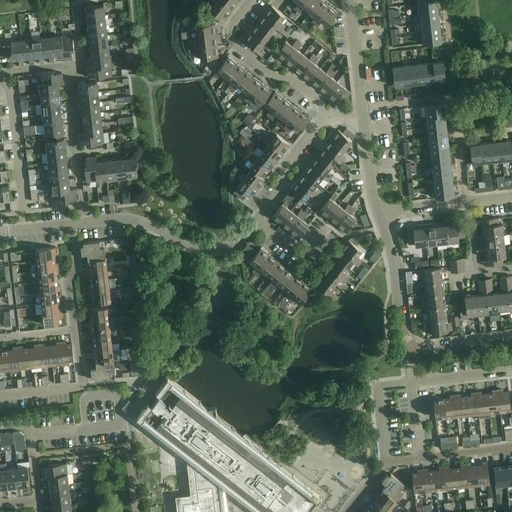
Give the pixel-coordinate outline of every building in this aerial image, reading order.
[(231,11),(216,0),(210,0),(215,3),(210,9),(224,20),(231,11)] [(216,0),(231,11),(238,3),(234,0),(216,0)] [(251,12),(260,4),(256,0),(253,0),(247,7),(251,12)] [(295,7),(298,10),(305,0),(295,0),(299,2),(295,7)] [(305,7),(310,11),(319,0),(305,0),(298,10),(301,12),(305,7)] [(329,5),(323,0),(319,0),(310,11),(316,16),(312,21),(315,23),(329,5)] [(418,3),(419,13),(439,11),(439,8),(437,8),(436,1),(418,3)] [(85,5),(86,15),(93,14),(93,17),(105,15),(103,5),(92,6),(92,4),(85,5)] [(264,14),(283,29),(285,26),(280,22),(285,16),(271,5),(264,14)] [(338,12),(329,5),(315,23),(317,26),(322,20),(328,25),(338,12)] [(420,23),(439,21),(438,15),(440,14),(439,11),(419,13),(420,23)] [(86,15),(87,25),(94,24),(94,27),(106,25),(105,15),(93,17),(93,14),(86,15)] [(258,23),(271,33),(275,28),(281,32),(283,29),(264,14),(258,23)] [(420,23),(421,33),(442,31),(441,28),(440,29),(439,21),(420,23)] [(266,39),(271,33),(258,23),(251,31),(269,46),(272,43),(266,39)] [(95,37),(107,35),(106,25),(94,27),(94,24),(87,25),(88,35),(95,34),(95,37)] [(198,30),(198,37),(215,35),(214,24),(191,26),(191,30),(198,30)] [(267,49),(269,46),(251,31),(244,40),(257,50),(262,45),(267,49)] [(442,35),(442,31),(421,33),(422,44),(441,42),(440,35),(442,35)] [(88,35),(89,45),(96,45),(97,47),(108,45),(107,35),(95,37),(95,34),(88,35)] [(71,35),(63,36),(64,47),(62,47),(63,54),(61,55),(61,60),(72,59),(71,53),(73,53),(71,35)] [(193,45),(193,48),(217,46),(215,35),(198,37),(199,44),(193,45)] [(53,55),(61,55),(63,54),(62,47),(64,47),(63,36),(51,37),(52,49),(50,49),(51,56),(49,56),(50,63),(54,63),(53,55)] [(41,57),(38,57),(39,64),(44,64),(43,57),(49,56),(51,56),(50,49),(52,49),(51,37),(41,38),(42,50),(40,50),(41,57)] [(33,58),(38,57),(41,57),(40,50),(42,50),(41,38),(31,39),(32,51),(30,51),(31,58),(28,58),(29,65),(34,65),(33,58)] [(32,51),(31,39),(21,41),(22,52),(20,52),(20,59),(18,59),(19,67),(24,66),(23,59),(28,58),(31,58),(30,51),(32,51)] [(275,54),(284,61),(299,42),(296,40),(292,45),(286,41),(275,54)] [(22,52),(21,41),(10,42),(11,53),(9,53),(10,60),(18,59),(20,59),(20,52),(22,52)] [(284,61),(292,68),(303,54),(297,50),(302,45),(299,42),(284,61)] [(89,45),(90,56),(97,55),(98,57),(109,55),(108,45),(97,47),(96,45),(89,45)] [(217,46),(193,48),(193,52),(200,51),(201,59),(207,58),(207,65),(213,69),(218,63),(217,57),(218,57),(217,46)] [(292,68),(301,74),(316,56),(313,54),(308,59),(303,54),(292,68)] [(110,66),(109,55),(98,57),(97,55),(90,56),(92,65),(92,66),(99,65),(99,67),(110,66)] [(221,73),(227,77),(237,64),(228,56),(214,75),(217,78),(221,73)] [(301,74),(309,81),(320,68),(314,63),(319,58),(316,56),(301,74)] [(443,61),(432,63),(435,81),(445,80),(443,61)] [(428,82),(435,81),(432,63),(422,64),(425,84),(428,84),(428,82)] [(228,87),(231,89),(246,70),(237,64),(227,77),(232,81),(228,87)] [(421,85),(425,84),(422,64),(412,65),(414,84),(421,83),(421,85)] [(92,66),(92,65),(86,66),(88,77),(94,76),(94,78),(111,76),(110,66),(99,67),(99,65),(92,66)] [(408,84),(414,84),(412,65),(402,66),(405,86),(408,86),(408,84)] [(401,87),(405,86),(402,66),(392,67),(394,86),(401,85),(401,87)] [(309,81),(318,88),(332,69),(329,67),(325,72),(320,68),(309,81)] [(318,88),(326,95),(337,81),(331,77),(335,72),(332,69),(318,88)] [(238,86),(243,90),(254,77),(246,70),(231,89),(234,91),(238,86)] [(38,73),(39,84),(50,82),(51,84),(57,84),(63,83),(62,72),(55,73),(55,71),(38,73)] [(245,100),(248,102),(262,84),(254,77),(243,90),(249,95),(245,100)] [(78,82),(79,92),(86,91),(86,93),(98,92),(97,82),(86,83),(85,81),(78,82)] [(351,92),(337,81),(326,95),(335,102),(338,98),(344,102),(351,92)] [(58,89),(57,84),(51,84),(50,82),(39,84),(40,94),(51,92),(52,95),(58,94),(59,94),(60,94),(60,89),(58,89)] [(271,91),(262,84),(248,102),(257,109),(271,91)] [(79,92),(80,102),(87,101),(88,103),(99,102),(98,92),(86,93),(86,91),(79,92)] [(267,114),(269,117),(284,98),(275,91),(264,104),(271,109),(267,114)] [(59,99),(59,94),(58,94),(52,95),(51,92),(40,94),(41,104),(53,102),(53,105),(60,104),(62,104),(61,99),(59,99)] [(276,114),(282,118),(292,105),(284,98),(269,117),(272,119),(276,114)] [(87,101),(80,102),(81,112),(88,112),(89,114),(100,112),(99,102),(88,103),(87,101)] [(60,109),(60,104),(53,105),(53,102),(41,104),(42,114),(54,113),(54,115),(61,114),(63,114),(62,109),(60,109)] [(426,116),(445,114),(444,104),(425,106),(426,116)] [(22,116),(31,115),(30,105),(26,105),(21,106),(22,116)] [(283,128),(286,130),(301,112),(292,105),(282,118),(287,123),(283,128)] [(90,124),(101,122),(100,112),(89,114),(88,112),(81,112),(83,122),(90,122),(90,124)] [(310,119),(301,112),(286,130),(289,132),(293,127),(299,132),(310,119)] [(61,119),(61,114),(54,115),(54,113),(42,114),(43,124),(55,123),(55,125),(62,124),(62,125),(64,124),(63,119),(61,119)] [(248,114),(242,121),(248,125),(253,119),(248,114)] [(426,116),(427,126),(446,124),(445,114),(426,116)] [(83,122),(84,132),(91,132),(91,134),(102,132),(101,122),(90,124),(90,122),(83,122)] [(63,130),(62,125),(62,124),(55,125),(55,123),(43,124),(45,134),(56,133),(56,135),(65,134),(64,129),(63,130)] [(428,137),(447,134),(446,124),(427,126),(428,137)] [(29,126),(23,126),(24,135),(35,133),(34,125),(29,126)] [(338,129),(331,138),(345,149),(356,135),(346,127),(342,133),(338,129)] [(84,132),(78,133),(80,143),(86,143),(86,145),(104,143),(109,142),(108,132),(102,132),(91,134),(91,132),(84,132)] [(267,136),(264,138),(283,153),(290,144),(277,134),(272,140),(267,136)] [(428,137),(430,147),(448,144),(447,134),(428,137)] [(242,135),(238,139),(243,143),(247,138),(242,135)] [(45,139),(38,139),(40,153),(47,153),(58,152),(58,149),(65,149),(65,148),(64,143),(66,143),(65,138),(63,139),(57,139),(57,141),(46,143),(45,139)] [(267,146),(263,151),(276,162),(283,153),(264,138),(262,141),(267,146)] [(340,155),(345,149),(331,138),(324,147),(343,162),(345,159),(340,155)] [(511,152),(511,140),(500,141),(502,160),(511,158),(511,152)] [(492,161),(502,160),(500,141),(490,142),(492,161)] [(482,162),(492,161),(490,142),(480,143),(482,162)] [(471,163),(482,162),(480,143),(469,144),(471,163)] [(449,155),(448,144),(430,147),(431,157),(449,155)] [(318,155),(331,166),(336,160),(341,165),(343,162),(324,147),(318,155)] [(66,159),(65,153),(67,153),(66,148),(65,148),(65,149),(58,149),(58,152),(47,153),(48,163),(59,162),(59,160),(66,159)] [(253,152),(251,155),(269,170),(276,162),(263,151),(258,157),(253,152)] [(138,170),(138,164),(137,155),(132,156),(132,158),(127,158),(127,165),(125,165),(126,177),(137,176),(136,170),(138,170)] [(263,179),(263,178),(269,170),(251,155),(249,158),(254,162),(249,168),(251,170),(251,169),(263,179)] [(327,171),(331,166),(318,155),(311,164),(330,178),(332,176),(327,171)] [(431,157),(432,167),(451,165),(449,155),(431,157)] [(97,168),(96,162),(96,156),(85,157),(85,164),(84,164),(85,181),(96,180),(95,169),(97,168)] [(116,178),(126,177),(125,165),(127,165),(127,158),(127,156),(122,157),(122,159),(117,159),(116,159),(117,166),(115,167),(116,178)] [(48,163),(43,163),(43,170),(48,170),(49,173),(60,172),(60,169),(67,169),(67,168),(66,163),(68,163),(67,158),(66,159),(59,160),(59,162),(48,163)] [(106,179),(116,178),(115,167),(117,166),(116,159),(117,159),(117,158),(111,158),(112,160),(107,160),(106,160),(107,167),(105,168),(106,179)] [(106,160),(107,160),(107,159),(101,159),(101,161),(96,162),(97,168),(95,169),(96,180),(106,179),(105,168),(107,167),(106,160)] [(327,181),(330,178),(311,164),(304,172),(318,183),(322,177),(327,181)] [(433,177),(452,175),(451,165),(432,167),(433,177)] [(68,168),(67,168),(67,169),(60,169),(60,172),(49,173),(50,183),(61,182),(61,180),(68,179),(67,173),(69,173),(68,168)] [(265,180),(263,178),(263,179),(251,169),(251,170),(247,175),(242,171),(239,174),(258,189),(265,180)] [(313,188),(318,183),(304,172),(298,181),(316,195),(318,192),(313,188)] [(251,197),(258,189),(239,174),(237,177),(242,181),(233,192),(243,200),(247,194),(251,197)] [(433,177),(434,187),(453,185),(452,175),(433,177)] [(70,178),(68,179),(61,180),(61,182),(50,183),(51,193),(62,192),(62,190),(69,189),(68,184),(70,183),(70,178)] [(314,198),(316,195),(298,181),(291,189),(304,200),(309,194),(314,198)] [(454,195),(453,185),(434,187),(435,197),(454,195)] [(74,188),(69,189),(62,190),(62,192),(51,193),(52,204),(70,202),(70,199),(76,199),(74,188)] [(319,211),(327,218),(338,205),(333,200),(337,195),(334,192),(319,211)] [(350,197),(346,202),(348,204),(351,206),(355,201),(350,197)] [(271,217),(280,224),(291,210),(285,206),(290,201),(286,198),(271,217)] [(327,218),(336,225),(351,206),(348,204),(344,209),(338,205),(327,218)] [(354,209),(351,206),(336,225),(345,232),(356,218),(350,214),(354,209)] [(280,224),(289,230),(304,212),(301,210),(296,215),(291,210),(280,224)] [(304,212),(289,230),(297,237),(308,224),(302,219),(306,214),(304,212)] [(482,237),(503,234),(502,223),(499,224),(498,218),(485,219),(485,225),(481,226),(482,237)] [(456,221),(445,222),(447,242),(458,241),(458,238),(464,238),(463,225),(457,225),(456,221)] [(437,244),(447,242),(445,222),(434,223),(437,244)] [(426,245),(437,244),(434,223),(424,224),(426,245)] [(426,245),(424,224),(413,226),(413,230),(407,231),(408,244),(415,243),(415,246),(426,245)] [(404,232),(397,233),(398,241),(406,240),(404,232)] [(482,237),(483,248),(504,245),(503,234),(482,237)] [(86,252),(87,259),(105,256),(103,240),(82,243),(83,252),(86,252)] [(348,240),(341,249),(360,264),(362,261),(357,257),(362,251),(354,244),(348,240)] [(505,256),(504,245),(483,248),(485,258),(489,258),(490,264),(503,263),(502,257),(505,256)] [(35,249),(36,260),(54,258),(54,252),(56,252),(55,247),(35,249)] [(252,271),(255,273),(269,255),(260,247),(257,251),(252,247),(244,257),(256,266),(252,271)] [(357,266),(360,264),(341,249),(334,257),(348,268),(352,262),(357,266)] [(262,270),(267,275),(278,261),(269,255),(255,273),(258,275),(262,270)] [(85,266),(86,271),(107,269),(105,256),(87,259),(88,265),(85,266)] [(343,273),(348,268),(334,257),(328,266),(346,280),(349,278),(343,273)] [(36,260),(38,271),(58,269),(57,263),(55,264),(54,258),(36,260)] [(278,261),(267,275),(273,279),(269,284),(272,287),(286,268),(278,261)] [(321,274),(334,285),(339,279),(344,283),(346,280),(328,266),(321,274)] [(423,282),(442,280),(441,267),(421,269),(423,282)] [(278,284),(284,288),(295,275),(286,268),(272,287),(274,289),(278,284)] [(39,282),(57,280),(56,274),(59,273),(58,269),(38,271),(39,282)] [(108,279),(107,269),(86,271),(86,276),(89,276),(90,281),(108,279)] [(334,285),(321,274),(314,283),(333,298),(335,294),(330,290),(334,285)] [(285,298),(288,300),(303,282),(295,275),(284,288),(289,293),(285,298)] [(499,310),(509,309),(506,276),(500,277),(501,292),(497,292),(499,310)] [(488,312),(499,310),(497,292),(492,293),(490,278),(484,279),(488,312)] [(89,292),(109,290),(108,279),(90,281),(91,287),(88,287),(89,292)] [(478,313),(488,312),(484,279),(478,279),(480,294),(475,295),(477,313),(478,315),(478,313)] [(39,282),(40,292),(60,290),(60,285),(57,285),(57,280),(39,282)] [(424,294),(444,292),(442,280),(423,282),(424,294)] [(303,282),(288,300),(291,302),(295,297),(301,302),(303,300),(305,301),(307,301),(310,297),(310,295),(308,294),(312,289),(303,282)] [(269,284),(261,293),(264,295),(268,291),(272,287),(269,284)] [(115,289),(109,290),(89,292),(89,297),(92,297),(92,303),(116,300),(115,289)] [(41,303),(59,301),(59,295),(61,295),(60,290),(40,292),(41,303)] [(424,294),(426,307),(445,305),(444,292),(424,294)] [(461,317),(478,315),(477,313),(475,295),(465,296),(465,304),(459,304),(461,317)] [(282,308),(288,300),(285,298),(284,297),(278,304),(282,308)] [(41,303),(43,314),(63,312),(62,306),(60,306),(59,301),(41,303)] [(427,320),(446,318),(445,305),(426,307),(427,320)] [(90,313),(91,319),(108,317),(107,306),(87,308),(88,314),(90,313)] [(63,316),(63,312),(43,314),(44,325),(62,323),(61,317),(63,316)] [(89,330),(110,328),(116,327),(115,316),(108,317),(91,319),(91,325),(89,325),(89,330)] [(446,318),(427,320),(429,332),(452,330),(451,326),(455,325),(459,325),(458,316),(454,317),(450,317),(450,322),(447,322),(446,318)] [(93,341),(111,338),(110,328),(89,330),(90,335),(92,335),(93,341)] [(91,346),(92,352),(112,349),(111,338),(93,341),(94,346),(91,346)] [(65,341),(60,342),(63,362),(74,361),(72,343),(66,343),(65,341)] [(63,362),(60,342),(56,342),(56,345),(50,345),(52,363),(63,362)] [(39,344),(41,364),(52,363),(50,345),(44,346),(44,343),(39,344)] [(31,366),(41,364),(39,344),(34,345),(34,347),(29,348),(31,366)] [(20,367),(31,366),(29,348),(23,348),(23,346),(17,347),(20,367)] [(9,368),(20,367),(17,347),(13,347),(13,349),(7,350),(9,368)] [(0,369),(9,368),(7,350),(2,351),(1,348),(0,348),(0,369)] [(112,349),(92,352),(92,357),(95,356),(96,362),(113,360),(122,359),(120,348),(112,349)] [(93,370),(94,371),(95,380),(115,377),(113,360),(96,362),(96,370),(93,370)] [(127,360),(119,361),(120,370),(128,369),(127,360)] [(146,362),(130,364),(131,371),(131,376),(147,374),(146,362)] [(216,415),(215,407),(207,408),(167,377),(155,392),(159,395),(151,405),(147,403),(136,418),(186,457),(190,494),(175,496),(176,511),(221,511),(219,482),(257,511),(308,511),(321,497),(262,451),(264,448),(245,433),(243,436),(217,416),(216,415)] [(502,389),(497,390),(499,410),(510,409),(508,391),(502,392),(502,389)] [(492,393),(486,394),(488,411),(499,410),(497,390),(492,391),(492,393)] [(471,395),(465,396),(467,414),(478,413),(475,392),(470,393),(471,395)] [(480,392),(475,392),(478,413),(478,418),(489,416),(488,411),(486,394),(481,394),(480,392)] [(459,394),(454,395),(456,415),(467,414),(465,396),(459,397),(459,394)] [(449,398),(443,398),(445,416),(456,415),(454,395),(449,396),(449,398)] [(435,418),(445,416),(443,398),(438,399),(437,397),(432,397),(435,418)] [(22,431),(13,432),(14,444),(15,450),(25,448),(24,433),(22,431)] [(5,450),(10,450),(10,444),(14,444),(13,432),(3,433),(5,450)] [(482,465),(476,466),(478,483),(490,482),(487,462),(482,463),(482,465)] [(43,468),(44,478),(45,478),(49,478),(49,477),(56,477),(56,474),(67,473),(66,463),(51,465),(51,467),(43,468)] [(461,467),(455,468),(457,486),(468,485),(465,464),(460,465),(461,467)] [(470,464),(465,464),(468,485),(478,483),(476,466),(471,466),(470,464)] [(449,466),(444,467),(446,487),(457,486),(455,468),(449,469),(449,466)] [(27,467),(17,468),(18,479),(16,479),(17,486),(17,488),(22,488),(22,486),(27,485),(27,478),(29,478),(27,467)] [(439,470),(434,471),(436,488),(446,487),(444,467),(439,468),(439,470)] [(495,485),(506,484),(504,467),(493,468),(495,485)] [(11,487),(17,486),(16,479),(18,479),(17,468),(7,469),(8,480),(6,481),(7,487),(6,487),(7,489),(12,489),(11,487)] [(70,468),(69,478),(84,478),(84,469),(70,468)] [(1,488),(6,487),(7,487),(6,481),(8,480),(7,469),(0,469),(0,490),(1,490),(1,488)] [(414,491),(425,490),(422,469),(417,470),(418,472),(412,473),(414,491)] [(428,469),(422,469),(425,490),(436,488),(434,471),(428,471),(428,469)] [(46,486),(43,486),(43,491),(50,490),(50,488),(57,487),(56,485),(68,483),(67,473),(56,474),(56,477),(49,477),(49,478),(45,478),(46,486)] [(387,483),(386,484),(400,495),(407,486),(391,473),(385,481),(387,483)] [(44,497),(45,501),(51,500),(51,498),(58,497),(57,495),(70,493),(68,483),(56,485),(57,487),(50,488),(50,490),(51,490),(51,496),(44,497)] [(386,484),(380,492),(394,503),(400,495),(386,484)] [(377,492),(372,498),(388,511),(394,503),(380,492),(378,493),(377,492)] [(45,507),(46,511),(52,510),(52,508),(59,507),(59,505),(71,504),(70,493),(57,495),(58,497),(51,498),(51,500),(45,501),(52,500),(52,506),(45,507)] [(372,501),(367,507),(372,511),(386,511),(388,511),(372,498),(370,500),(372,501)]
